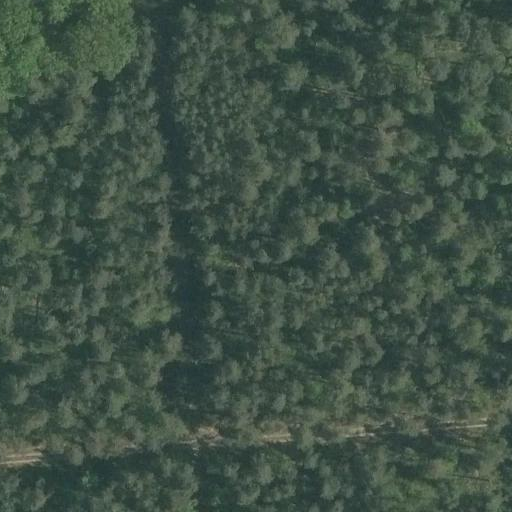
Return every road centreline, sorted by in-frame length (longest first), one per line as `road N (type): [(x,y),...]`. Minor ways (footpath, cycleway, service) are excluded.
road 1 (track): [(511,418),(0,458)]
road 2 (track): [(173,0),(206,511)]
